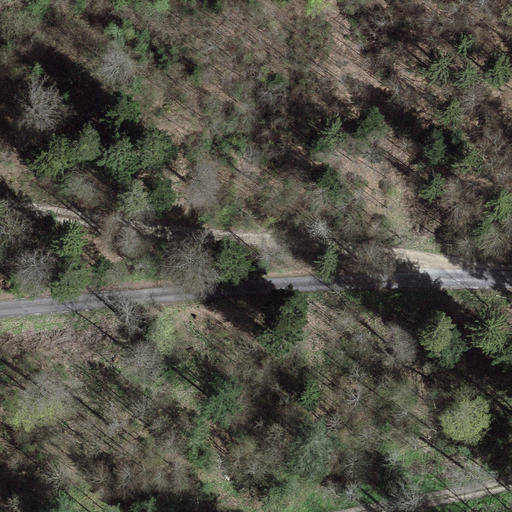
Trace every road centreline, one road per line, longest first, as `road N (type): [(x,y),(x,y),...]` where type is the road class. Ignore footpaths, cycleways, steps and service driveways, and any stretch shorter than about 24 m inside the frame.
road 1 (unclassified): [(511,281),(0,304)]
road 2 (track): [(0,200),(414,260),(424,280)]
road 3 (track): [(365,511),(511,479)]
